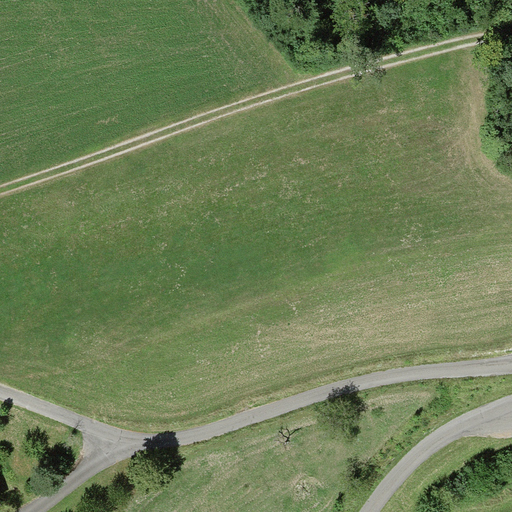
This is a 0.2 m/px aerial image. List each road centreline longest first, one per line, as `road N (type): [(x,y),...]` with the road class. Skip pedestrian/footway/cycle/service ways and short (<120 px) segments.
road 1 (track): [(511,42),(287,89),(0,190)]
road 2 (track): [(0,394),(158,441),(193,438),(377,379),(511,365)]
road 3 (track): [(511,400),(435,439),(398,470),(369,511)]
road 4 (track): [(128,438),(30,511)]
